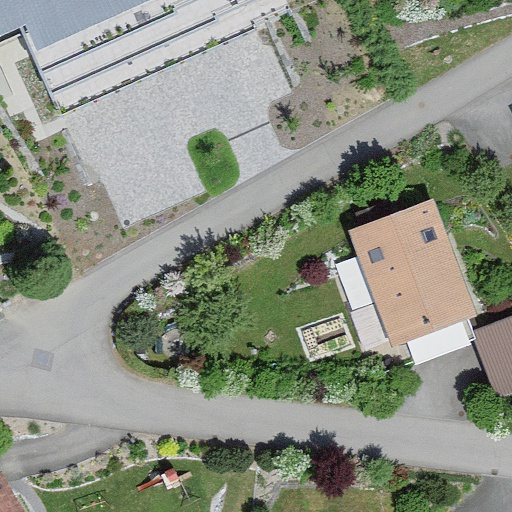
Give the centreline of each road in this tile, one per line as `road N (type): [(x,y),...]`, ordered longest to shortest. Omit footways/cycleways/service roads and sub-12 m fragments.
road 1 (residential): [(0,354),(511,54)]
road 2 (residential): [(511,434),(0,381)]
